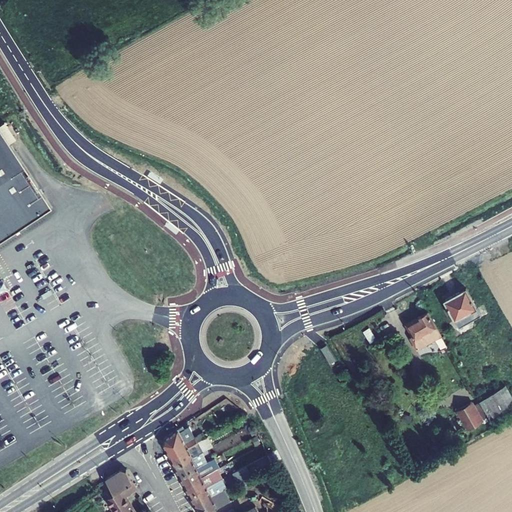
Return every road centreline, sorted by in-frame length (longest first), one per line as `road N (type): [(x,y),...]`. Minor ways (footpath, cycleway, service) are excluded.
road 1 (secondary): [(267,350),(290,330),(372,299),(465,249)]
road 2 (secondary): [(465,249),(288,307),(253,305)]
road 3 (primary): [(245,301),(192,211),(93,158)]
road 4 (primary): [(93,158),(198,240),(214,279),(206,306)]
road 5 (secondary): [(154,404),(0,505)]
road 6 (primary): [(93,158),(54,119),(0,33)]
road 7 (secondary): [(13,511),(126,442)]
